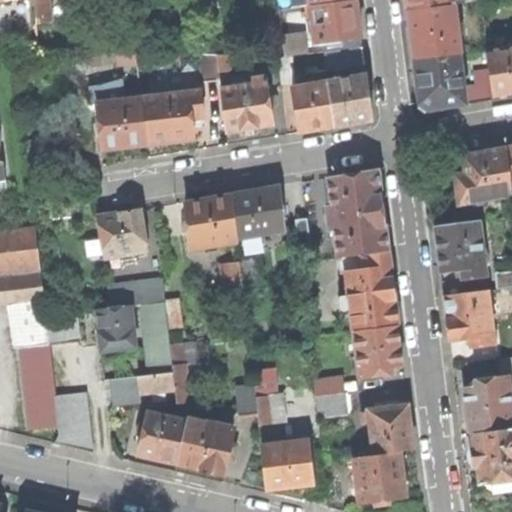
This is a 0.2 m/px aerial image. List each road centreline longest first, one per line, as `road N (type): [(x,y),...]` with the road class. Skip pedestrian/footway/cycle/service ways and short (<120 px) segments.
road 1 (residential): [(400,139),(446,511)]
road 2 (residential): [(112,189),(400,139)]
road 3 (residential): [(383,0),(400,139)]
road 4 (residential): [(78,363),(94,383),(107,484)]
